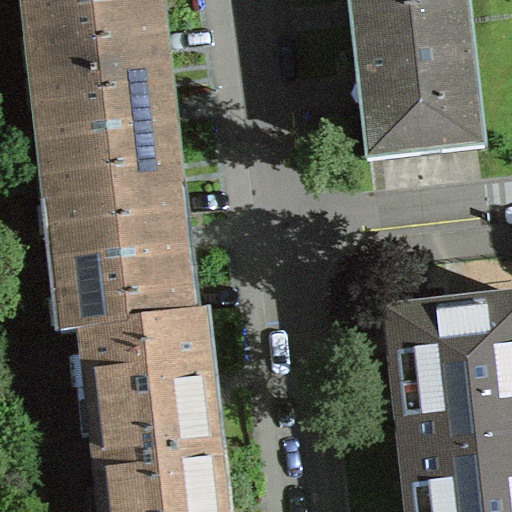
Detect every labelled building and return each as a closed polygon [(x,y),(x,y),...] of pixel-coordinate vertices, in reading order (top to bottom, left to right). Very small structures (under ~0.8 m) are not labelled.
[(18,0),(28,82),(163,67),(158,30),(160,30),(158,6),(157,0),(18,0)] [(478,153),(461,0),(345,0),(353,68),(364,165),(478,153)] [(28,82),(42,209),(177,194),(173,158),(175,158),(170,125),(163,67),(28,82)] [(183,231),(181,231),(177,194),(42,209),(57,338),(75,335),(191,321),(186,284),(189,284),(185,247),(183,231)] [(402,460),(511,447),(511,309),(387,323),(394,384),(402,460)] [(75,335),(91,469),(216,455),(205,356),(201,320),(191,321),(75,335)] [(407,504),(408,511),(511,511),(511,447),(402,460),(407,504)] [(95,511),(222,511),(221,502),(216,455),(91,469),(95,511)]
